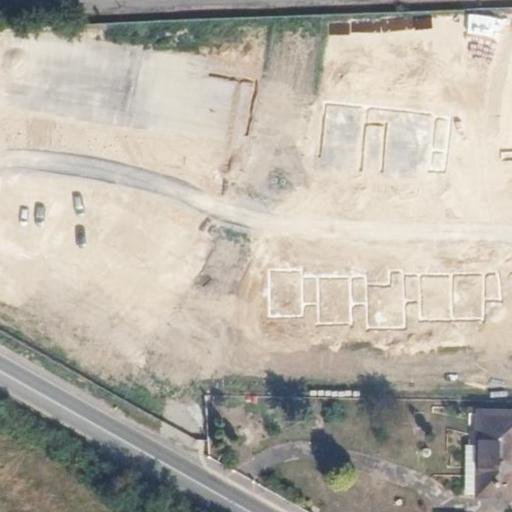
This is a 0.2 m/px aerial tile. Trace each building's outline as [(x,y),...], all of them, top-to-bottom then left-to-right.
[(246,132),(255,79),(221,73),(201,69),(17,36),(7,87),(22,89),(20,102),(39,106),(59,109),(62,110),(62,109),(69,71),(89,74),(82,113),(82,114),(83,114),(111,119),(114,106),(122,107),(140,110),(137,124),(138,124),(165,128),(166,129),(166,128),(173,90),(193,93),(186,132),(190,133),(210,137),(228,140),(230,130),(246,132)] [(223,66),(202,62),(201,69),(221,73),(223,66)] [(69,71),(62,109),(82,113),(89,74),(69,71)] [(193,93),(173,90),(166,128),(186,132),(193,93)] [(410,101),(391,99),(390,106),(410,108),(410,101)] [(390,106),(324,100),(318,154),(332,155),(331,165),(350,167),(360,168),(360,167),(364,129),(384,130),(380,169),(380,170),(388,171),(407,173),(429,175),(429,168),(445,170),(450,116),(434,115),(435,111),(410,108),(390,106)] [(58,117),(59,109),(39,106),(38,113),(58,117)] [(118,128),(122,107),(114,106),(111,119),(83,114),(82,121),(118,128)] [(165,128),(138,124),(136,131),(163,136),(165,128)] [(384,130),(364,129),(360,167),(380,169),(384,130)] [(210,137),(190,133),(188,140),(209,144),(210,137)] [(350,167),(331,165),(329,176),(349,177),(350,167)] [(407,173),(388,171),(387,179),(407,181),(407,173)] [(56,216),(17,194),(2,222),(18,231),(40,244),(44,237),(56,216)] [(80,239),(94,214),(65,198),(56,216),(44,237),(72,253),(80,239)] [(100,234),(114,242),(128,217),(114,209),(107,222),(100,234)] [(94,214),(80,239),(93,247),(100,234),(107,222),(94,214)] [(156,234),(128,217),(114,242),(104,259),(133,275),(149,247),(156,234)] [(2,222),(0,220),(0,239),(9,245),(18,231),(2,222)] [(162,255),(176,230),(163,222),(156,234),(149,247),(162,255)] [(176,230),(162,255),(153,271),(181,288),(205,246),(176,230)] [(0,256),(2,258),(9,245),(0,239),(0,256)] [(2,258),(0,256),(0,282),(18,292),(36,260),(9,245),(2,258)] [(303,268),(269,268),(269,315),(303,315),(303,303),(303,275),(303,268)] [(388,270),(388,283),(388,296),(404,296),(404,272),(404,270),(388,270)] [(419,272),(404,272),(404,296),(404,300),(419,300),(419,272)] [(452,272),(419,272),(419,300),(419,319),(452,319),(452,272)] [(484,272),(452,272),(452,319),(484,319),(484,300),(484,272)] [(499,272),(484,272),(484,300),(500,300),(499,272)] [(318,275),(303,275),(303,303),(319,303),(318,275)] [(352,275),(318,275),(319,303),(319,322),(352,322),(352,303),(352,275)] [(367,275),(352,275),(352,303),(367,303),(367,283),(367,275)] [(404,300),(404,296),(388,296),(388,283),(367,283),(367,303),(367,328),(404,328),(404,300)] [(483,447),(482,494),(511,494),(511,414),(484,414),(483,447)] [(470,446),(470,479),(469,494),(482,494),(483,447),(470,446)]
